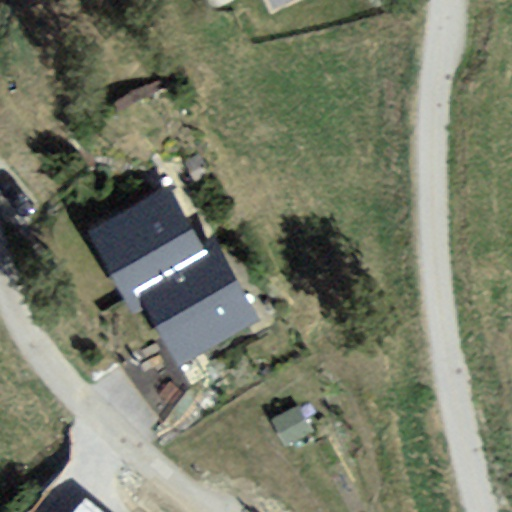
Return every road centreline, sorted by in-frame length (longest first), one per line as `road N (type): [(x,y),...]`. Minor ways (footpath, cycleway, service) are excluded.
road 1 (unclassified): [(480,511),(435,280),(432,126),(442,0)]
road 2 (unclassified): [(0,271),(51,365),(209,511)]
